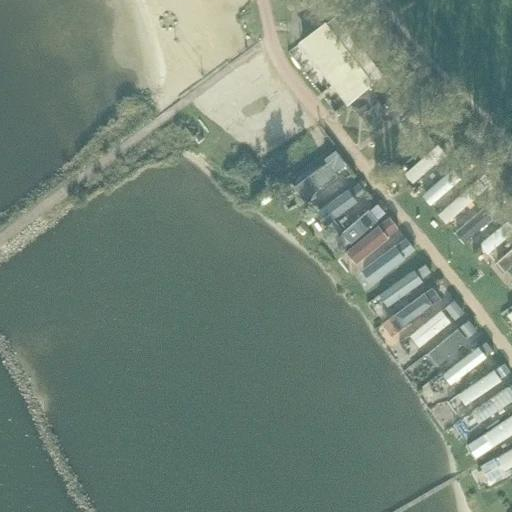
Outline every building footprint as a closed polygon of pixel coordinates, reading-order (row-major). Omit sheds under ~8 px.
[(304,43),(301,46),(347,106),(351,102),(370,126),(388,113),(369,88),(384,77),(366,54),(364,56),(336,19),(327,27),(327,26),(323,29),(304,43)] [(397,93),(389,99),(398,111),(406,105),(397,93)] [(421,142),(427,149),(433,144),(427,137),(421,142)] [(462,147),(454,154),(462,163),(471,156),(462,147)] [(393,166),(400,177),(430,159),(424,148),(393,166)] [(336,150),(325,158),(335,172),(346,164),(336,150)] [(462,163),(461,165),(466,170),(476,161),(471,156),(462,163)] [(291,198),(327,172),(317,158),(281,184),(291,198)] [(425,203),(448,173),(437,165),(414,194),(425,203)] [(485,174),(479,180),(490,192),(496,186),(485,174)] [(456,182),(427,211),(437,221),(467,192),(456,182)] [(359,183),(350,190),(356,198),(365,192),(359,183)] [(490,192),(488,194),(494,200),(502,193),(496,186),(490,192)] [(470,200),(446,226),(456,236),(481,211),(470,200)] [(378,205),(370,211),(378,221),(386,213),(378,205)] [(390,218),(380,226),(389,238),(399,229),(390,218)] [(474,249),(504,229),(497,219),(467,238),(474,249)] [(406,238),(396,246),(406,257),(417,250),(406,238)] [(484,258),(493,268),(511,250),(511,242),(507,238),(484,258)] [(362,282),(395,254),(383,240),(350,268),(362,282)] [(426,263),(417,269),(424,278),(433,272),(426,263)] [(511,267),(499,280),(509,291),(511,288),(511,267)] [(368,290),(376,302),(405,282),(397,270),(368,290)] [(434,286),(426,292),(434,303),(442,298),(434,286)] [(505,323),(511,317),(511,297),(495,310),(505,323)] [(446,308),(455,319),(463,312),(454,301),(446,308)] [(430,305),(399,331),(409,344),(440,318),(430,305)] [(401,328),(393,316),(383,323),(391,335),(401,328)] [(452,319),(416,348),(428,362),(449,345),(446,342),(461,330),(452,319)] [(470,320),(461,327),(469,336),(478,330),(470,320)] [(397,332),(387,341),(399,355),(409,346),(397,332)] [(442,384),(477,352),(466,341),(431,372),(442,384)] [(488,341),(481,346),(488,355),(495,350),(488,341)] [(504,364),(496,370),(503,379),(511,373),(504,364)] [(453,432),(508,398),(499,383),(444,417),(453,432)] [(511,438),(469,463),(477,478),(511,458),(511,438)] [(510,491),(511,489),(511,467),(501,472),(510,491)]
